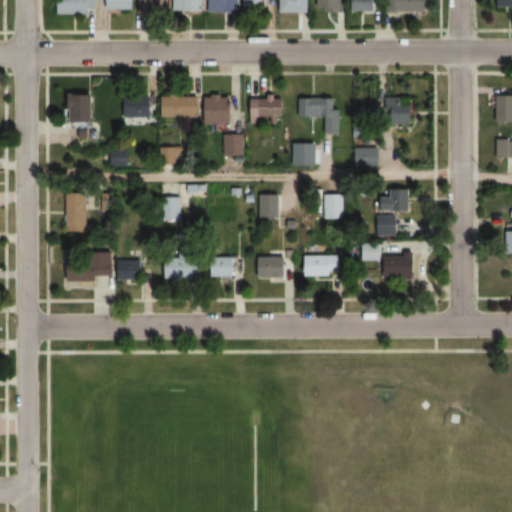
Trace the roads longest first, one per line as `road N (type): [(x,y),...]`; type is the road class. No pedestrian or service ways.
road 1 (residential): [(22,0),(24,511)]
road 2 (residential): [(458,51),(0,51)]
road 3 (residential): [(460,324),(23,326)]
road 4 (residential): [(457,0),(460,324)]
